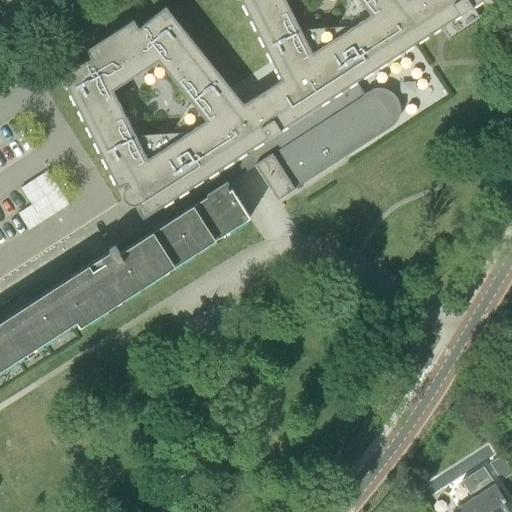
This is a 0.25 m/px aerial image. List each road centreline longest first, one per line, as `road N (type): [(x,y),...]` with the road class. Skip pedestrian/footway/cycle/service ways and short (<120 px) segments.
road 1 (tertiary): [(342,511),(421,408),(511,258)]
road 2 (unknown): [(30,88),(150,0)]
